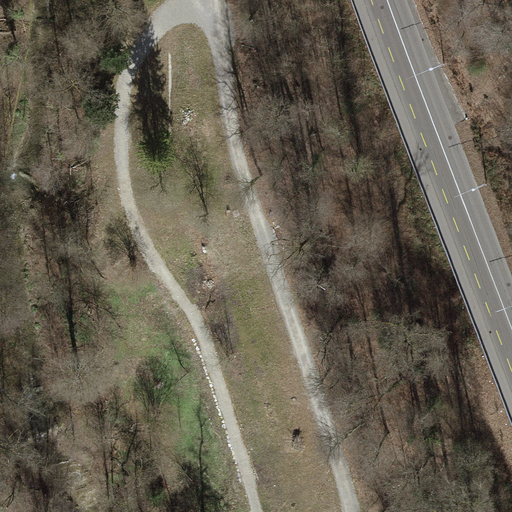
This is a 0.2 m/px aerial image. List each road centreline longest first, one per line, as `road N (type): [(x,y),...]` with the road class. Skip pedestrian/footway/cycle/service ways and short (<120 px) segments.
road 1 (track): [(356,511),(205,6)]
road 2 (secondary): [(387,0),(511,325)]
